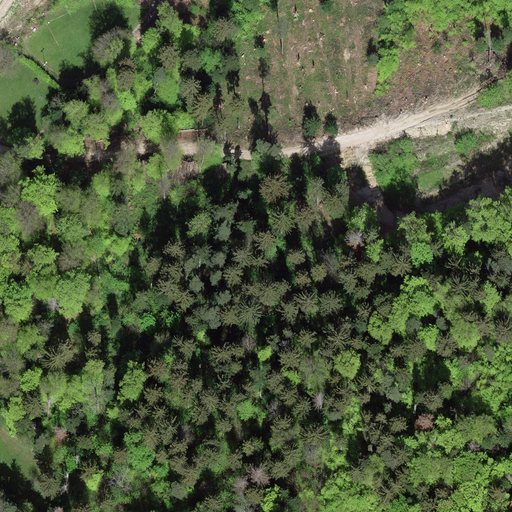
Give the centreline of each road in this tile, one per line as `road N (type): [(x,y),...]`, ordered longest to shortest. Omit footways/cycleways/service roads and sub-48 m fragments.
road 1 (track): [(511,242),(317,338),(190,347),(0,328)]
road 2 (track): [(22,155),(307,150),(511,76)]
